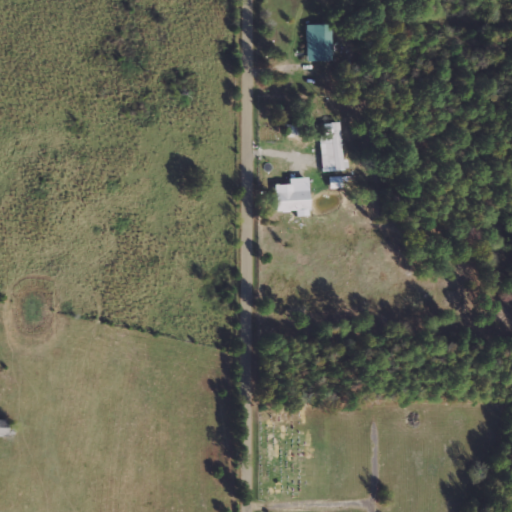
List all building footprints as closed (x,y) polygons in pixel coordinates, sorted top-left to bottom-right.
[(304,61),(330,60),(329,24),(303,25),(304,61)] [(342,170),(340,121),(319,122),(321,171),(342,170)] [(340,188),(339,176),(327,176),(327,188),(340,188)] [(289,190),(288,183),(272,184),(273,210),(305,209),(304,190),(289,190)] [(0,419),(0,435),(10,436),(10,420),(0,419)]
